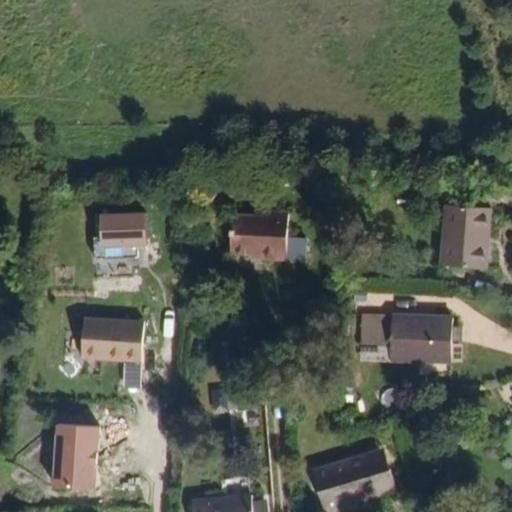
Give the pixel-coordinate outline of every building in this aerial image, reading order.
[(485,199),(445,194),(439,255),(480,257),(485,199)] [(146,210),(98,208),(95,254),(144,257),(146,210)] [(307,212),(282,210),(282,216),(273,214),(252,214),(250,249),(270,251),(269,256),(303,258),(307,212)] [(337,339),(359,329),(355,314),(330,325),(337,339)] [(79,358),(142,361),(144,318),(81,315),(79,358)] [(456,335),(380,344),(383,374),(411,372),(413,382),(463,376),(456,335)] [(214,388),(215,410),(256,409),(256,387),(214,388)] [(399,445),(383,447),(388,467),(405,462),(399,445)] [(388,467),(383,447),(328,462),(337,498),(408,480),(405,462),(388,467)] [(228,490),(211,491),(213,511),(272,511),(268,484),(228,490)]
